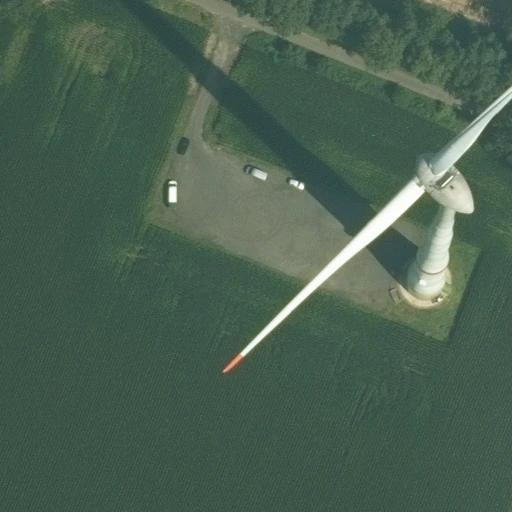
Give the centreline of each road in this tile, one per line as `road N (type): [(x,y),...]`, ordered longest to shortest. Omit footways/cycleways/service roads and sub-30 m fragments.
road 1 (unclassified): [(511,119),(206,0)]
road 2 (track): [(368,187),(230,134),(192,78),(165,0)]
